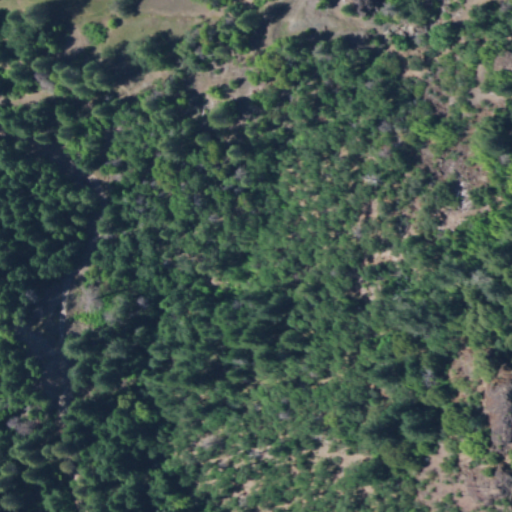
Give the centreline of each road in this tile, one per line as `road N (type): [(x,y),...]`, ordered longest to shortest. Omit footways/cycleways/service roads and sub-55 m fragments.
road 1 (residential): [(470,0),(293,14),(272,35),(228,56),(0,106)]
road 2 (residential): [(0,106),(4,507),(54,511)]
